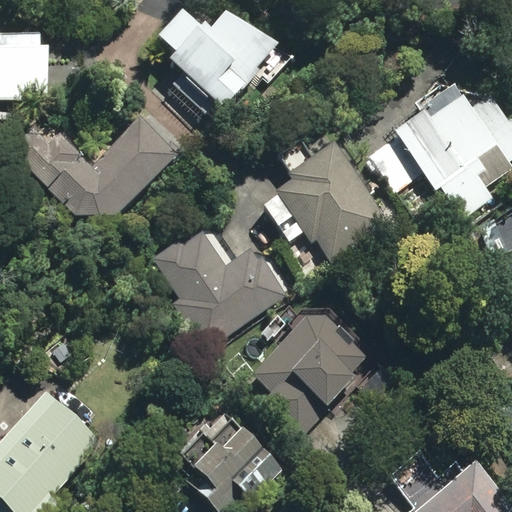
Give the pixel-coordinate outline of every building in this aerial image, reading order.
[(208,35),(180,16),(154,40),(169,52),(161,58),(220,114),(249,83),(270,48),(223,21),(208,35)] [(0,102),(45,104),(46,54),(38,54),(39,42),(0,41),(0,102)] [(454,87),(391,134),(435,193),(440,190),(464,222),(493,205),(486,186),(510,174),(509,158),(511,157),(511,121),(510,122),(491,97),(478,107),(468,108),(454,87)] [(113,220),(183,152),(144,112),(90,164),(48,121),(15,147),(68,214),(113,220)] [(328,266),(383,225),(334,143),(270,192),(328,266)] [(259,316),(283,298),(248,254),(224,272),(192,232),(151,264),(183,304),(175,311),(210,355),(218,349),(259,316)] [(511,245),(502,250),(511,267),(511,245)] [(306,329),(252,375),(270,397),(253,411),(286,449),(302,436),(358,388),(306,329)] [(39,404),(0,448),(0,511),(38,511),(95,450),(39,404)] [(511,459),(511,412),(492,425),(511,459)] [(197,511),(248,511),(278,479),(218,425),(205,436),(198,431),(158,473),(197,511)] [(506,511),(501,506),(502,505),(469,469),(420,511),(506,511)]
